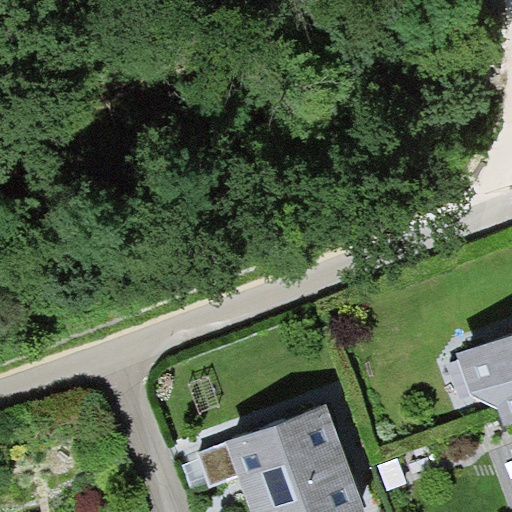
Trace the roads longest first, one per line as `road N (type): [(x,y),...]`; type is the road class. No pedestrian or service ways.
road 1 (track): [(0,388),(116,355),(511,202)]
road 2 (residential): [(116,355),(180,511)]
